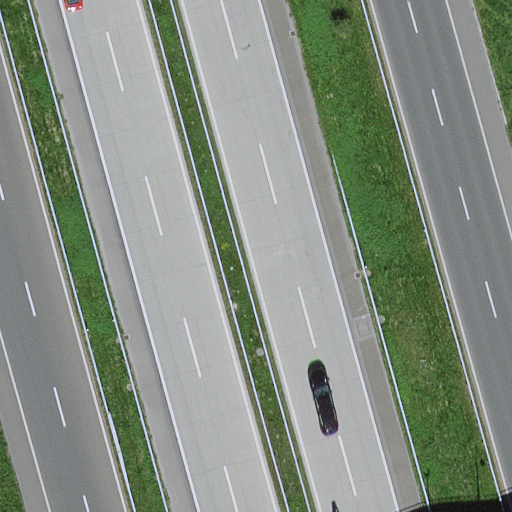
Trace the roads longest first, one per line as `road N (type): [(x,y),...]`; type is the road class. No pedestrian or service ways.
road 1 (motorway): [(361,511),(225,0)]
road 2 (motorway): [(103,0),(236,511)]
road 3 (motorway): [(511,382),(405,0)]
road 4 (motorway): [(22,265),(89,511)]
road 5 (motorway): [(0,140),(22,265)]
